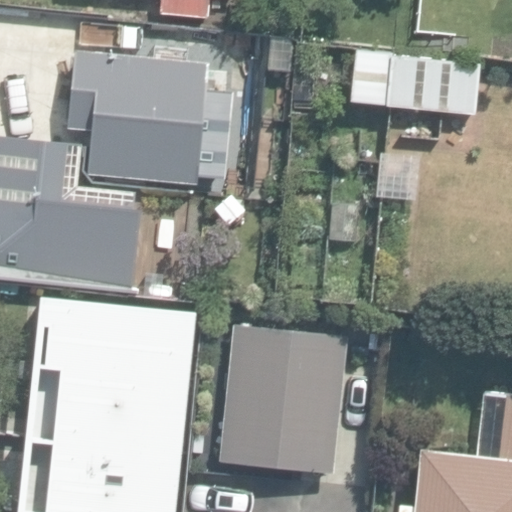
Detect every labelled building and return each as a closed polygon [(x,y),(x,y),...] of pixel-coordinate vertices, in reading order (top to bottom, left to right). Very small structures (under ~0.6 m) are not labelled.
[(160,0),(160,7),(205,11),(205,0),(160,0)] [(338,36),(363,39),(364,24),(383,26),(385,8),(341,4),(338,36)] [(224,55),(262,60),(265,34),(227,29),(224,55)] [(86,169),(197,179),(198,172),(219,174),(229,67),(206,65),(206,57),(74,45),(67,123),(90,125),(86,169)] [(388,56),(383,101),(475,111),(480,66),(388,56)] [(0,276),(130,289),(138,210),(56,202),(62,143),(0,136),(0,276)] [(170,511),(190,312),(31,296),(9,511),(170,511)] [(221,462),(333,473),(348,335),(235,323),(221,462)] [(511,511),(511,394),(482,391),(476,452),(422,447),(417,501),(397,499),(395,511),(511,511)] [(15,434),(0,432),(0,456),(12,459),(15,434)]
